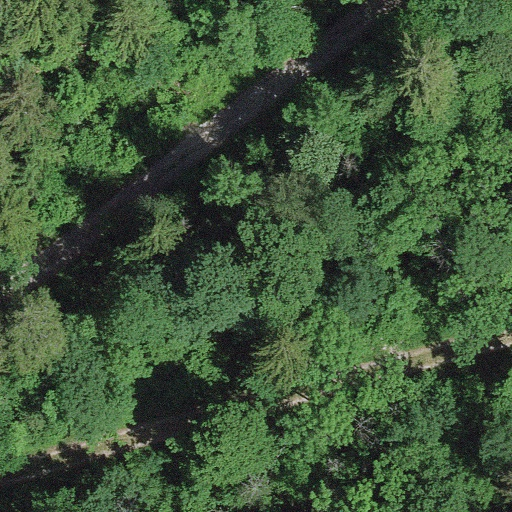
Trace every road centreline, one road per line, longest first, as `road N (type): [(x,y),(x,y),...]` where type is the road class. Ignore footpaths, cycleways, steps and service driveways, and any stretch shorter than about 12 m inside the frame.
road 1 (track): [(511,343),(0,489)]
road 2 (track): [(0,304),(413,0)]
